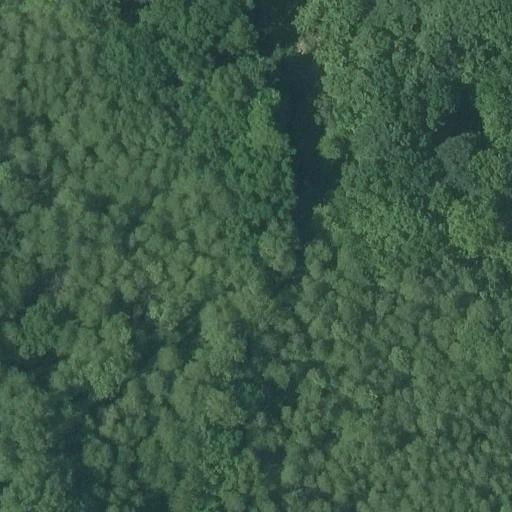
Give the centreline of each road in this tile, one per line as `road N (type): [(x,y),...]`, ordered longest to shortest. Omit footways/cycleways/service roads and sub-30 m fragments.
road 1 (track): [(202,511),(275,209),(271,123)]
road 2 (track): [(271,123),(251,0)]
